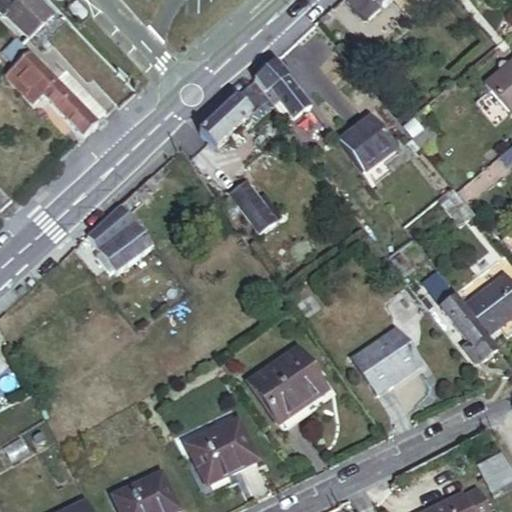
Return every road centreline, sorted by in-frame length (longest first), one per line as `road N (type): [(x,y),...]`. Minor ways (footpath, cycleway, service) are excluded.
road 1 (secondary): [(0,274),(293,0)]
road 2 (residential): [(511,405),(301,511)]
